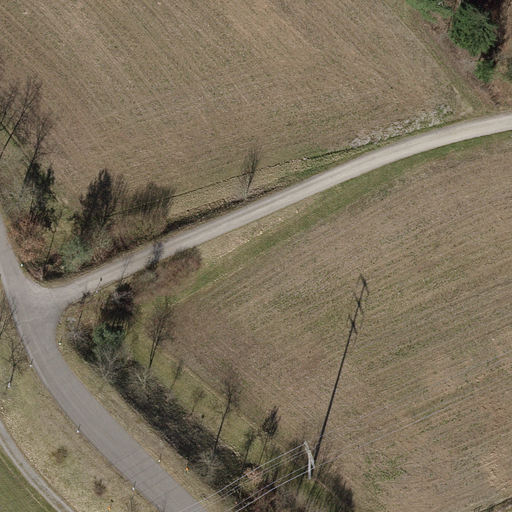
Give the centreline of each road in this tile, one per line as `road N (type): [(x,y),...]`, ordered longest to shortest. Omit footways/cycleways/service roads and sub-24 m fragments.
road 1 (track): [(29,313),(372,160),(511,122)]
road 2 (residential): [(0,233),(56,372),(93,421),(186,511)]
